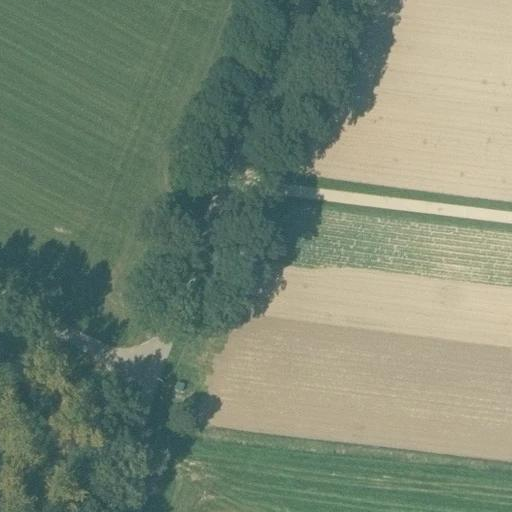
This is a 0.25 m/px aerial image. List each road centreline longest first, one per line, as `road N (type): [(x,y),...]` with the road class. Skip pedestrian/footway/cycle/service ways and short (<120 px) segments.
road 1 (unclassified): [(303,0),(152,376)]
road 2 (track): [(227,176),(268,190),(511,219)]
road 3 (unclassified): [(152,376),(0,297)]
road 4 (unclassified): [(108,511),(152,376)]
